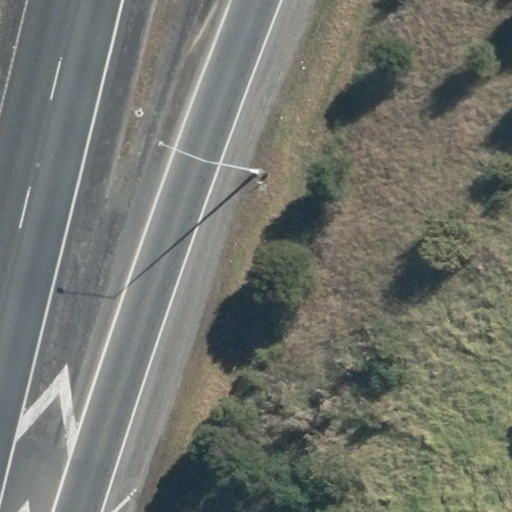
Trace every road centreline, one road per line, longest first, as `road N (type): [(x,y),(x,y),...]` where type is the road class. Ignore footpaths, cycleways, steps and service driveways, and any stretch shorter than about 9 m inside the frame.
road 1 (motorway): [(236,0),(135,278),(65,511)]
road 2 (motorway): [(72,0),(0,300)]
